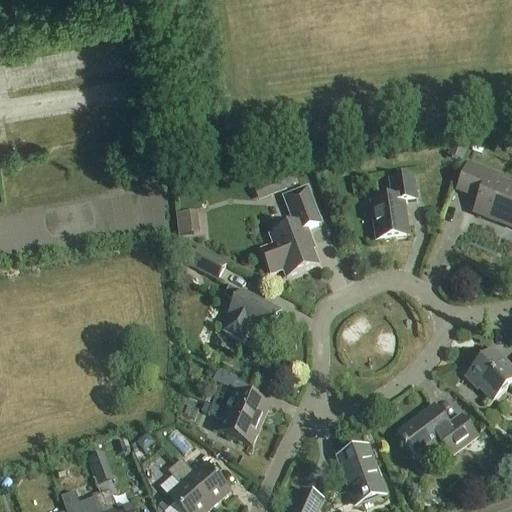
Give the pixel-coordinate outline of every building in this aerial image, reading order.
[(455,138),(449,158),(464,163),(470,144),(455,138)] [(499,178),(469,166),(458,194),(479,203),(474,216),(511,231),(511,188),(497,183),(499,178)] [(283,182),(282,183),(285,192),(294,188),(291,181),(290,180),(283,182)] [(417,203),(413,180),(390,183),(392,203),(372,206),(377,245),(408,240),(403,205),(417,203)] [(281,181),(268,186),(273,199),(286,194),(285,192),(282,183),(281,181)] [(270,280),(284,274),(286,281),(318,269),(307,240),(309,240),(307,232),(321,227),(307,191),(284,200),(295,229),(270,238),(273,247),(260,253),(270,280)] [(199,215),(177,217),(179,238),(192,237),(191,227),(200,226),(199,215)] [(218,283),(226,269),(197,254),(190,268),(218,283)] [(242,347),(251,331),(267,340),(280,316),(229,289),(224,299),(236,305),(228,319),(231,321),(223,336),(242,347)] [(511,393),(511,367),(510,370),(494,353),(465,380),(478,393),(479,392),(492,405),(509,390),(511,393)] [(219,370),(214,382),(258,398),(262,388),(219,370)] [(217,400),(213,409),(261,430),(270,410),(236,395),(231,406),(217,400)] [(205,406),(202,414),(209,417),(212,410),(205,406)] [(448,427),(433,408),(396,435),(405,447),(403,448),(406,452),(408,451),(418,464),(441,446),(451,460),(478,440),(461,418),(448,427)] [(252,451),(261,430),(213,409),(212,410),(209,417),(209,418),(223,424),(218,435),(252,451)] [(134,444),(143,460),(163,449),(154,433),(134,444)] [(384,497),(367,451),(337,462),(354,508),(363,505),(363,506),(369,504),(368,503),(384,497)] [(511,467),(503,455),(488,466),(497,478),(511,467)] [(89,461),(98,489),(113,484),(103,456),(89,461)] [(183,463),(175,470),(212,511),(231,495),(206,467),(195,477),(183,463)] [(212,511),(175,470),(169,475),(181,489),(169,500),(179,511),(212,511)] [(5,480),(0,488),(7,493),(12,485),(5,480)] [(319,511),(324,504),(302,494),(293,511),(319,511)] [(116,511),(110,495),(102,498),(106,511),(132,511),(132,510),(125,511),(116,511)] [(106,511),(102,498),(93,501),(97,511),(106,511)]
